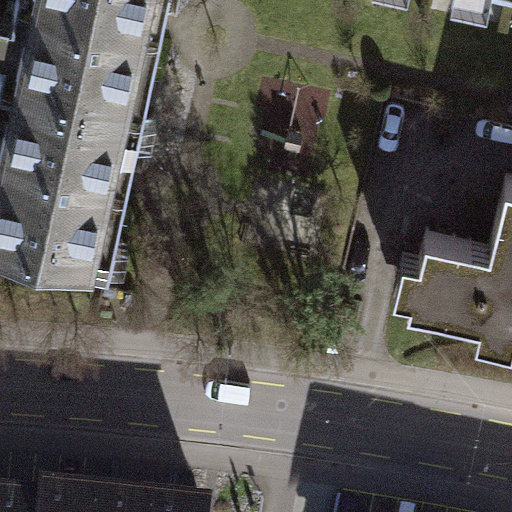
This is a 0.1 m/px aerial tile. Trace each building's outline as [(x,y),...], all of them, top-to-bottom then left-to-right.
[(0,108),(133,137),(163,0),(0,0),(0,1),(14,5),(4,49),(0,48),(0,108)] [(456,0),(456,5),(492,13),(495,0),(456,0)] [(273,107),(272,176),(338,177),(340,109),(273,107)] [(0,273),(99,295),(133,137),(0,108),(0,273)] [(491,253),(428,237),(422,262),(407,259),(397,299),(412,303),(410,312),(482,329),(478,345),(511,353),(511,184),(508,183),(491,253)]
